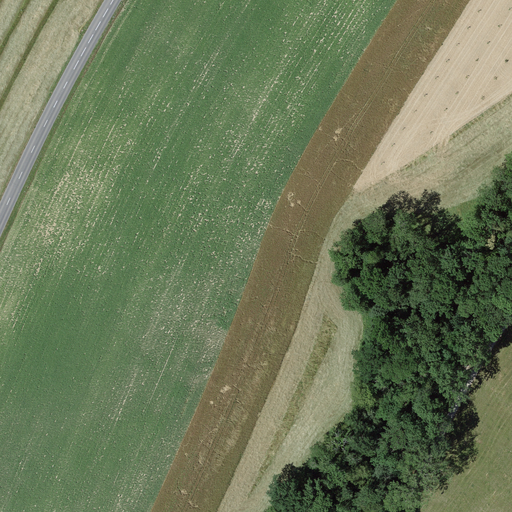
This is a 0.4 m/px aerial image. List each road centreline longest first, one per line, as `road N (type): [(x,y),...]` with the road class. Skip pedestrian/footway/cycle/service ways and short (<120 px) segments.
road 1 (tertiary): [(113,0),(0,221)]
road 2 (track): [(396,511),(511,314)]
